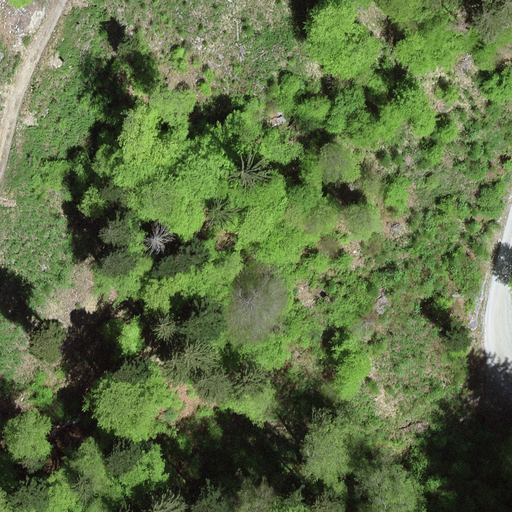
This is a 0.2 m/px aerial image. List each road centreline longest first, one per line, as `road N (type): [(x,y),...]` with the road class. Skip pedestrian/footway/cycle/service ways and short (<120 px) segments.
road 1 (track): [(63,0),(21,87),(0,176)]
road 2 (track): [(511,220),(492,335),(511,390)]
